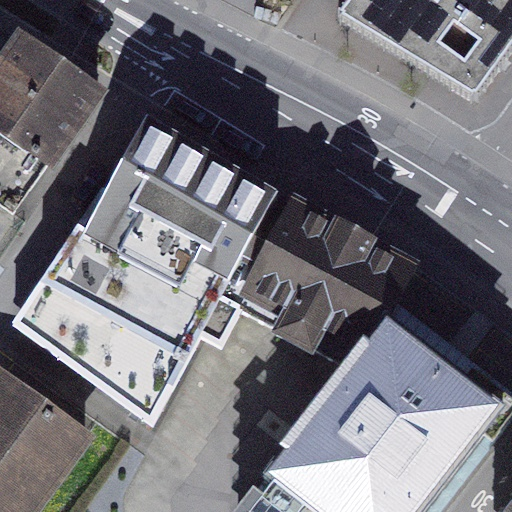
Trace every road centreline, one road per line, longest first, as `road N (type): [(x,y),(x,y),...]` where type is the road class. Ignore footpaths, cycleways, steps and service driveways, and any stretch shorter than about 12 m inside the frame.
road 1 (tertiary): [(156,40),(452,211),(511,256)]
road 2 (residential): [(0,268),(156,40)]
